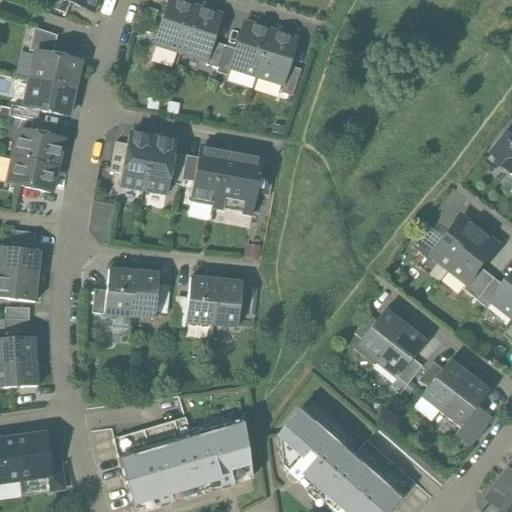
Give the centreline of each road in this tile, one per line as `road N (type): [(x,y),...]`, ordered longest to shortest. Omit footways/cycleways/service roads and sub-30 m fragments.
road 1 (residential): [(67,250),(254,267)]
road 2 (residential): [(95,110),(276,152)]
road 3 (residential): [(61,413),(67,250)]
road 4 (residential): [(511,392),(388,292)]
road 5 (residential): [(71,228),(95,110)]
